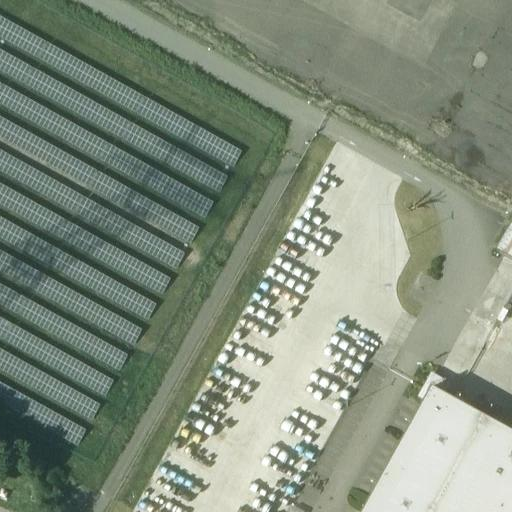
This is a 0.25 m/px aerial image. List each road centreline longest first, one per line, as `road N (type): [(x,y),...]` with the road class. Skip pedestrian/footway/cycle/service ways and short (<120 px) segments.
road 1 (unknown): [(112,511),(316,123)]
road 2 (residential): [(316,123),(86,0)]
